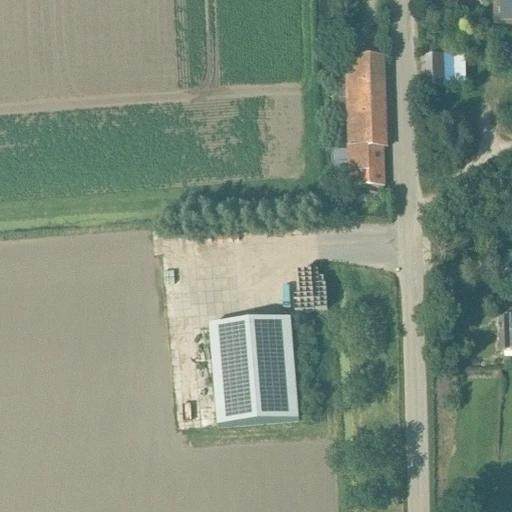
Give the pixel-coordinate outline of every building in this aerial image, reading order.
[(499,24),(500,24),(501,35),(511,34),(511,0),(498,0),(499,0),(493,0),(493,16),(499,16),(499,24)] [(464,58),(442,58),(444,90),(465,91),(465,89),(464,58)] [(350,190),(385,189),(383,149),(387,149),(384,59),(345,60),(350,190)] [(442,59),(421,59),(422,92),(443,91),(442,59)] [(290,321),(209,328),(217,429),(299,423),(290,321)] [(511,354),(511,321),(500,322),(501,355),(511,354)]
